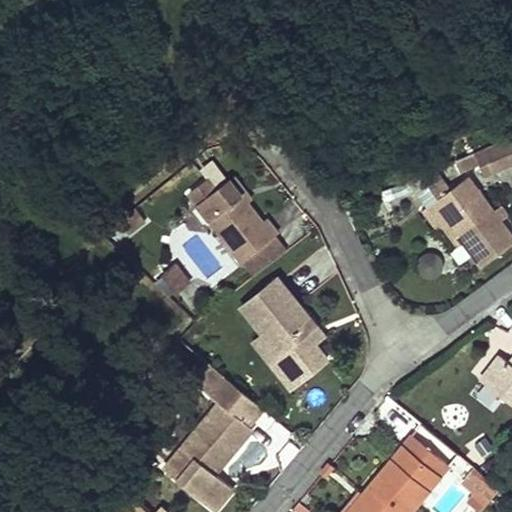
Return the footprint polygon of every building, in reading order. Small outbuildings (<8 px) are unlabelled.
[(511,140),(459,162),(464,174),(493,162),(496,169),(511,162),(511,140)] [(232,181),(250,203),(254,201),(236,178),(232,181)] [(443,229),(446,226),(450,223),(465,243),(484,268),(511,247),(511,233),(503,222),(495,212),(484,197),(470,178),(428,209),(443,229)] [(218,191),(198,206),(242,264),(279,236),(268,222),(266,224),(250,203),(232,181),(218,191)] [(191,197),(198,206),(218,191),(211,182),(191,197)] [(501,208),(495,212),(503,222),(509,218),(501,208)] [(450,223),(446,226),(461,246),(465,243),(450,223)] [(175,294),(192,283),(178,262),(162,273),(175,294)] [(281,355),(271,363),(293,390),(330,360),(318,344),(310,335),(319,328),(281,281),(245,310),(266,337),(281,355)] [(310,335),(318,344),(327,337),(319,328),(310,335)] [(256,345),(271,363),(281,355),(266,337),(256,345)] [(511,363),(510,362),(502,356),(483,381),(511,402),(511,363)] [(264,409),(223,376),(209,392),(223,403),(178,457),(191,467),(180,482),(215,511),(233,489),(216,475),(254,429),(250,426),(264,409)] [(438,405),(470,426),(481,410),(448,389),(438,405)] [(468,444),(477,461),(495,451),(486,434),(468,444)] [(413,511),(430,492),(441,479),(451,467),(413,436),(404,447),(392,461),(366,494),(365,497),(366,499),(374,506),(368,511),(413,511)] [(191,467),(178,457),(167,470),(180,482),(191,467)] [(470,504),(478,511),(498,489),(489,481),(470,504)] [(365,497),(366,494),(351,511),(368,511),(374,506),(366,499),(365,497)] [(117,510),(118,511),(126,511),(137,500),(130,495),(117,510)] [(152,511),(137,500),(126,511),(152,511)]
